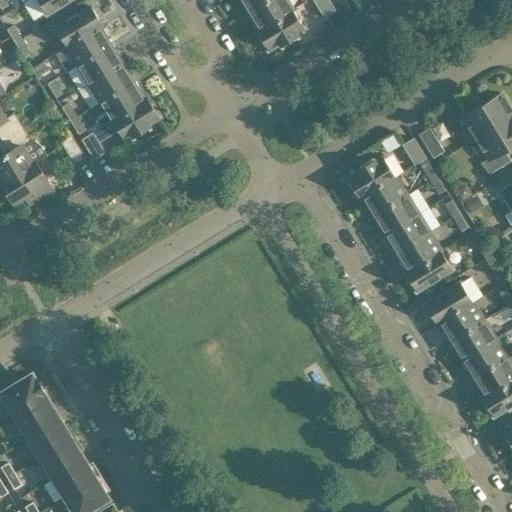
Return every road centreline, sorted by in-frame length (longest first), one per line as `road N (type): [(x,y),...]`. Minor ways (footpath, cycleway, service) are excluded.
road 1 (residential): [(503,511),(312,198),(275,183)]
road 2 (residential): [(275,183),(274,221),(451,511)]
road 3 (residential): [(275,183),(47,324)]
road 4 (residential): [(4,252),(232,112)]
road 5 (residential): [(275,183),(494,41)]
road 6 (residential): [(167,511),(47,324)]
road 7 (residential): [(232,112),(396,0)]
